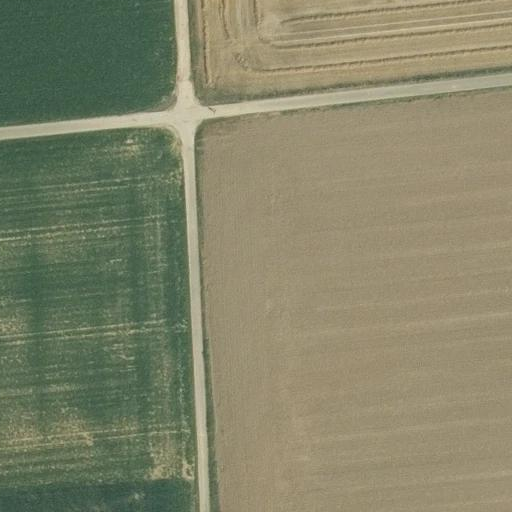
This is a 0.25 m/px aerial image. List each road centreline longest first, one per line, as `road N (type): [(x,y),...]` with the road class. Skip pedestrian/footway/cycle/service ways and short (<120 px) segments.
road 1 (track): [(511,79),(185,114),(204,511)]
road 2 (track): [(0,134),(185,114),(180,0)]
